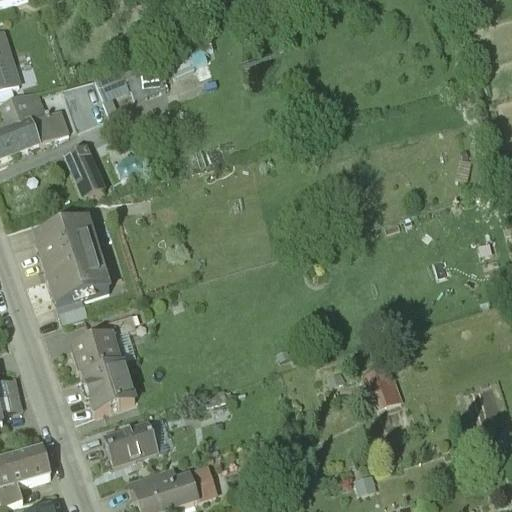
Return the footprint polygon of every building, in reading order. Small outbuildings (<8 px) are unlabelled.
[(0,0),(0,14),(27,5),(25,0),(0,0)] [(0,40),(0,98),(19,93),(2,40),(0,40)] [(98,88),(105,108),(134,98),(136,104),(163,96),(154,70),(98,88)] [(30,128),(38,149),(67,139),(62,122),(57,124),(55,121),(50,122),(49,118),(44,120),(36,99),(0,111),(0,113),(6,129),(0,130),(0,134),(1,139),(30,128)] [(0,139),(0,164),(38,149),(30,128),(1,139),(0,139)] [(66,163),(84,207),(103,198),(84,155),(66,163)] [(33,244),(55,315),(108,299),(86,227),(33,244)] [(61,333),(86,325),(82,313),(57,320),(61,333)] [(72,357),(82,387),(121,375),(111,345),(72,357)] [(386,372),(361,381),(374,417),(399,408),(386,372)] [(82,387),(94,425),(137,411),(125,374),(121,375),(82,387)] [(0,390),(0,406),(17,402),(13,388),(0,390)] [(224,400),(203,406),(206,416),(227,410),(224,400)] [(17,402),(0,406),(0,425),(21,421),(17,402)] [(511,433),(499,437),(504,452),(511,449),(511,433)] [(151,436),(105,449),(113,477),(159,464),(151,436)] [(42,456),(0,467),(0,504),(2,511),(20,511),(21,511),(16,494),(50,485),(42,456)] [(134,490),(137,502),(176,490),(172,479),(134,490)] [(353,485),(358,501),(375,496),(370,480),(353,485)] [(207,482),(191,486),(198,511),(214,507),(207,482)] [(176,490),(137,502),(140,511),(198,511),(191,486),(176,490)]
